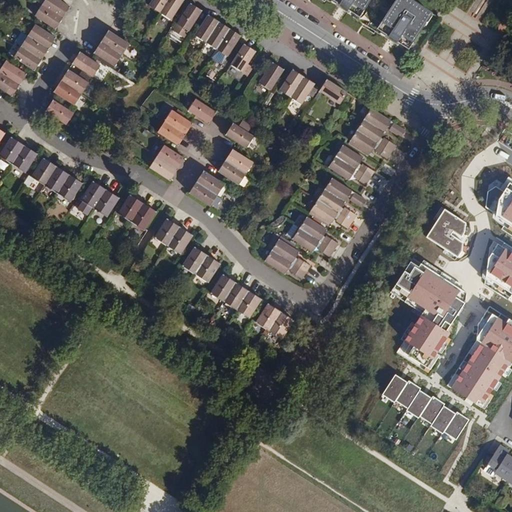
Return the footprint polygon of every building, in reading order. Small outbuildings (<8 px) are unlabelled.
[(58,0),(44,0),(42,5),(63,19),(70,8),(61,1),(58,0)] [(159,13),(167,0),(152,0),(148,6),(159,13)] [(167,0),(159,13),(170,21),(183,0),(167,0)] [(334,0),(337,2),(341,4),(342,3),(348,7),(347,8),(352,11),(360,17),(370,0),(334,0)] [(400,0),(399,3),(394,1),(378,28),(386,34),(390,36),(391,36),(396,39),(396,41),(401,43),(409,49),(427,21),(423,19),(429,10),(426,10),(411,0),(400,0)] [(350,14),(352,11),(347,8),(348,7),(342,3),(341,4),(337,2),(335,5),(350,14)] [(201,11),(190,4),(176,25),(172,31),(183,38),(201,11)] [(55,30),(63,19),(42,5),(34,16),(55,30)] [(194,36),(205,43),(219,22),(207,15),(194,36)] [(205,43),(215,50),(229,29),(219,22),(205,43)] [(35,25),(28,37),(48,50),(55,39),(35,25)] [(229,29),(215,50),(226,57),(240,36),(229,29)] [(107,31),(100,42),(121,56),(128,44),(107,31)] [(48,50),(28,37),(21,32),(15,43),(21,46),(42,59),(48,50)] [(399,46),(401,43),(396,41),(396,39),(391,36),(390,36),(386,34),(384,37),(399,46)] [(121,56),(100,42),(94,51),(93,53),(114,67),(121,56)] [(255,51),(244,44),(229,66),(241,73),(240,74),(245,78),(252,67),(246,64),(255,51)] [(42,59),(21,46),(14,57),(35,71),(42,59)] [(101,67),(79,52),(71,64),(93,78),(101,67)] [(5,62),(0,69),(0,73),(19,86),(26,75),(5,62)] [(283,70),(271,63),(263,75),(258,84),(269,91),(283,70)] [(299,77),(300,75),(291,70),(285,79),(292,83),(296,77),(299,77)] [(67,71),(60,81),(82,96),(89,85),(67,71)] [(19,86),(0,73),(0,88),(12,96),(19,86)] [(278,92),(289,98),(302,77),(300,75),(299,77),(296,77),(292,83),(285,79),(278,92)] [(302,77),(289,98),(300,105),(314,84),(302,77)] [(325,89),(329,82),(325,80),(320,89),(321,90),(325,89)] [(82,96),(60,81),(53,92),(75,106),(82,96)] [(346,93),(329,82),(325,89),(321,90),(320,89),(319,90),(317,92),(338,105),(346,93)] [(74,115),(52,101),(45,112),(67,126),(74,115)] [(213,116),(192,102),(187,111),(208,124),(213,116)] [(244,112),(236,107),(232,114),(239,118),(244,112)] [(363,120),(384,133),(387,128),(390,129),(390,132),(400,137),(404,131),(370,109),(363,120)] [(170,111),(163,122),(185,135),(192,124),(170,111)] [(380,138),(384,133),(363,120),(356,131),(390,152),(395,145),(385,139),(382,140),(380,138)] [(178,146),(185,135),(163,122),(156,133),(178,146)] [(249,133),(236,124),(233,129),(230,127),(225,135),(247,149),(252,141),(246,137),(249,133)] [(511,144),(511,134),(502,128),(495,138),(508,147),(510,143),(511,144)] [(386,159),(390,152),(356,131),(349,142),(370,155),(374,149),(376,150),(376,154),(386,159)] [(0,154),(0,158),(11,166),(24,146),(11,138),(0,154)] [(334,157),(368,179),(372,172),(363,166),(360,167),(357,164),(361,158),(341,145),(334,157)] [(24,146),(11,166),(25,174),(37,155),(24,146)] [(164,146),(156,157),(177,171),(184,159),(164,146)] [(224,161),(245,175),(252,163),(231,150),(224,161)] [(169,182),(177,171),(156,157),(149,168),(169,182)] [(364,186),(368,179),(334,157),(327,167),(348,181),(351,175),(354,176),(354,180),(364,186)] [(44,187),(56,168),(43,158),(30,178),(44,187)] [(245,175),(224,161),(217,172),(238,186),(245,175)] [(44,187),(57,195),(69,176),(56,168),(44,187)] [(195,183),(231,207),(239,195),(202,171),(195,183)] [(69,176),(57,195),(70,204),(82,184),(69,176)] [(323,190),(344,203),(347,197),(349,198),(350,202),(360,208),(364,201),(330,179),(323,190)] [(93,210),(106,190),(92,182),(80,202),(93,210)] [(231,207),(195,183),(188,194),(224,217),(231,207)] [(511,187),(503,201),(503,219),(511,225),(511,187)] [(118,199),(106,190),(93,210),(87,218),(100,227),(106,218),(118,199)] [(316,200),(350,223),(355,216),(345,210),(342,210),(340,209),(344,203),(323,190),(316,200)] [(130,223),(142,204),(130,196),(117,215),(130,223)] [(350,223),(316,200),(310,211),(310,212),(308,215),(321,223),(323,220),(330,224),(334,218),(336,220),(337,224),(346,230),(350,223)] [(142,204),(130,223),(142,232),(155,212),(142,204)] [(470,225),(448,212),(431,241),(462,260),(466,254),(465,246),(456,239),(458,237),(465,242),(469,236),(470,225)] [(305,218),(298,229),(332,251),(337,244),(327,238),(323,239),(321,237),(326,231),(305,218)] [(153,239),(166,248),(178,228),(173,224),(170,228),(166,226),(169,222),(165,219),(153,239)] [(323,220),(321,223),(328,228),(330,224),(323,220)] [(332,251),(298,229),(291,224),(284,236),(295,244),(295,242),(312,253),(315,248),(318,249),(318,253),(327,259),(332,251)] [(178,228),(166,248),(179,256),(191,236),(189,234),(186,238),(183,236),(186,233),(178,228)] [(267,249),(271,251),(305,273),(308,267),(299,261),(296,262),(294,260),(298,254),(291,249),(293,246),(274,233),(271,238),(272,240),(267,249)] [(511,251),(501,245),(492,259),(494,279),(511,290),(511,251)] [(181,267),(194,276),(207,256),(200,252),(197,255),(194,254),(197,250),(193,248),(181,267)] [(300,281),(305,273),(271,251),(264,263),(284,275),(287,270),(289,271),(290,275),(300,281)] [(207,256),(194,276),(206,284),(219,265),(216,263),(214,266),(211,264),(213,261),(207,256)] [(466,293),(413,260),(392,292),(425,312),(399,353),(428,372),(448,343),(466,293)] [(209,295),(222,304),(234,284),(228,280),(228,281),(225,284),(222,282),(224,278),(221,275),(209,295)] [(238,286),(234,284),(222,304),(235,312),(247,292),(241,288),(239,292),(235,290),(237,287),(238,286)] [(254,297),(247,292),(235,312),(247,320),(260,301),(257,299),(254,303),(251,300),(254,297)] [(254,324),(267,333),(280,313),(274,309),(273,311),(271,313),(269,311),(271,307),(266,305),(254,324)] [(280,313),(267,333),(280,341),(292,322),(290,320),(287,323),(284,322),(286,318),(280,313)] [(511,364),(511,326),(492,314),(483,329),(483,343),(454,390),(484,409),(511,364)] [(398,370),(408,375),(411,367),(401,363),(398,370)] [(407,384),(393,375),(380,394),(393,403),(395,400),(406,408),(405,410),(417,418),(419,414),(434,424),(432,426),(442,433),(444,431),(456,439),(468,421),(458,414),(457,416),(444,407),(445,404),(432,395),(430,398),(418,390),(420,389),(408,381),(407,384)] [(481,466),(506,483),(511,473),(511,459),(506,456),(507,453),(498,447),(490,459),(486,457),(481,466)]
